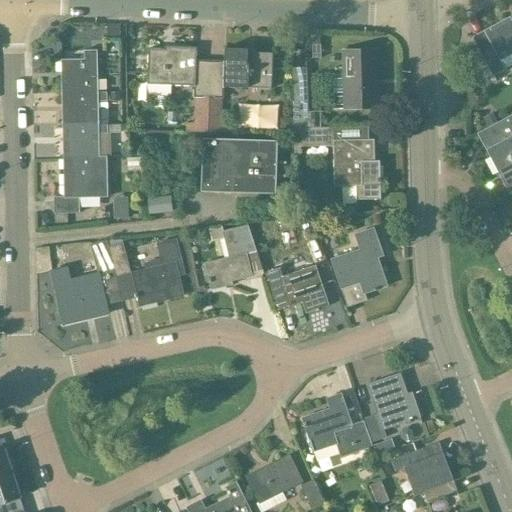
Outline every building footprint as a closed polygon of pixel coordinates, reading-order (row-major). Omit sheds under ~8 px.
[(511,15),(472,37),(493,76),(506,69),(501,60),(511,54),(511,15)] [(195,99),(208,100),(209,62),(196,61),(196,49),(173,49),(173,52),(148,51),(147,86),(194,88),(193,99),(195,99)] [(223,62),(209,62),(208,100),(223,100),(223,89),(271,90),(272,54),(246,54),(246,51),(224,50),(223,62)] [(378,109),(377,51),(342,52),(344,110),(378,109)] [(61,62),(62,95),(107,93),(107,92),(97,92),(96,52),(84,52),(84,61),(61,62)] [(309,128),(321,128),(321,111),(308,111),(308,102),(307,68),(292,68),(294,129),(309,128)] [(107,101),(107,93),(62,95),(62,127),(108,126),(108,125),(98,125),(98,101),(107,101)] [(207,133),(208,100),(195,99),(194,132),(207,133)] [(223,100),(208,100),(207,133),(221,133),(223,100)] [(506,188),(511,184),(511,115),(477,134),(506,188)] [(108,134),(108,126),(62,127),(63,160),(106,158),(99,158),(99,134),(108,134)] [(309,128),(294,129),(294,147),(333,146),(334,187),(356,187),(356,200),(381,199),(380,161),(375,161),(374,139),(335,141),(334,128),(309,128)] [(201,192),(276,194),(278,141),(202,139),(201,192)] [(107,198),(106,158),(63,160),(64,198),(54,199),(54,215),(79,214),(79,199),(107,198)] [(171,211),(170,198),(148,200),(150,214),(171,211)] [(254,251),(247,225),(222,231),(228,258),(205,263),(211,290),(227,286),(226,282),(251,275),(246,253),(254,251)] [(360,250),(331,260),(341,289),(360,282),(364,294),(387,286),(377,257),(383,256),(374,229),(355,235),(360,250)] [(161,265),(131,272),(139,305),(184,295),(179,276),(184,274),(176,239),(156,243),(161,265)] [(90,242),(98,274),(99,273),(113,270),(106,240),(90,242)] [(106,240),(113,270),(115,276),(131,272),(123,243),(109,247),(108,240),(106,240)] [(279,310),(302,302),(306,313),(328,305),(315,265),(284,275),(281,267),(266,272),(279,310)] [(99,273),(98,274),(70,280),(68,267),(52,271),(64,324),(108,314),(99,273)] [(368,384),(378,415),(366,418),(373,442),(386,437),(384,430),(420,418),(411,393),(407,394),(400,374),(368,384)] [(352,426),(341,394),(327,399),(330,409),(302,419),(310,441),(314,453),(337,445),(341,457),(371,447),(363,422),(352,426)] [(414,496),(424,492),(453,481),(439,442),(391,460),(395,472),(404,468),(414,496)] [(0,475),(14,471),(9,458),(7,458),(4,447),(0,448),(0,475)] [(300,482),(288,457),(247,477),(264,510),(285,500),(281,492),(300,482)] [(18,485),(14,471),(0,475),(0,511),(6,511),(3,502),(20,496),(16,485),(18,485)] [(312,509),(324,504),(313,478),(300,484),(312,509)] [(457,491),(453,481),(424,492),(427,502),(457,491)] [(201,500),(187,507),(188,511),(251,511),(237,482),(226,488),(230,496),(205,509),(201,500)]
